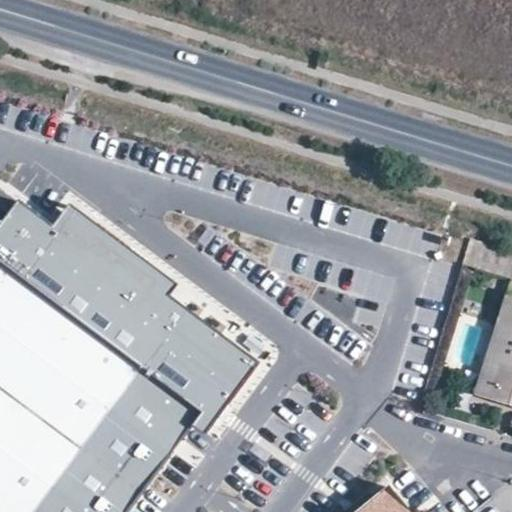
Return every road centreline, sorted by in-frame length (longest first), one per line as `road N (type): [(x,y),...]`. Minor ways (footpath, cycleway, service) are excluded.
road 1 (primary): [(0,10),(511,162)]
road 2 (residential): [(367,409),(511,457)]
